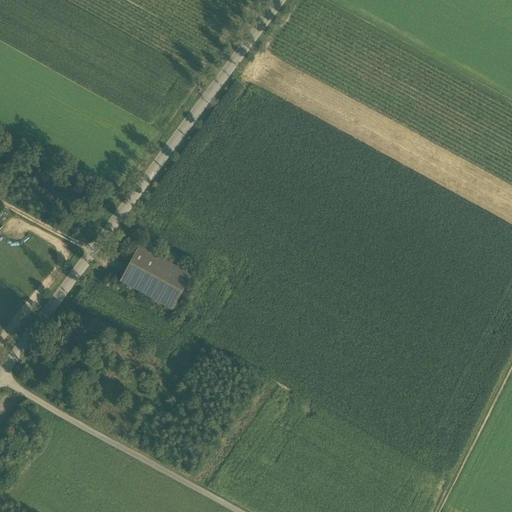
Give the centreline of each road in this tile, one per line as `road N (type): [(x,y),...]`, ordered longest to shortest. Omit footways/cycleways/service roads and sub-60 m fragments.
road 1 (residential): [(0,376),(280,0)]
road 2 (residential): [(236,511),(0,380)]
road 3 (track): [(321,0),(511,105)]
road 4 (track): [(436,511),(511,370)]
